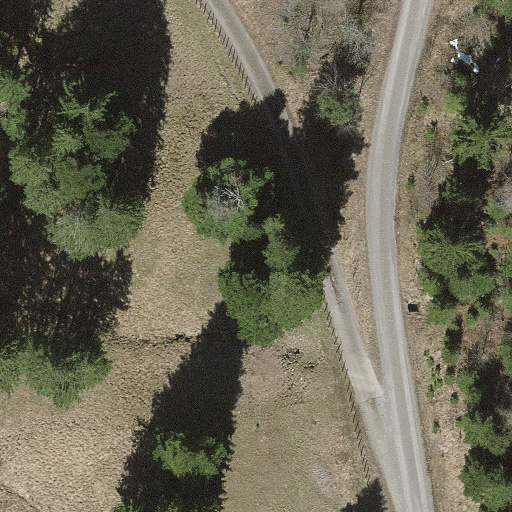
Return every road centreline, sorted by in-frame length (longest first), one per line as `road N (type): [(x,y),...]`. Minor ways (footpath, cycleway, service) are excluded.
road 1 (track): [(202,0),(222,26),(307,206),(369,429),(402,511)]
road 2 (track): [(419,0),(419,30),(374,191),(409,511)]
